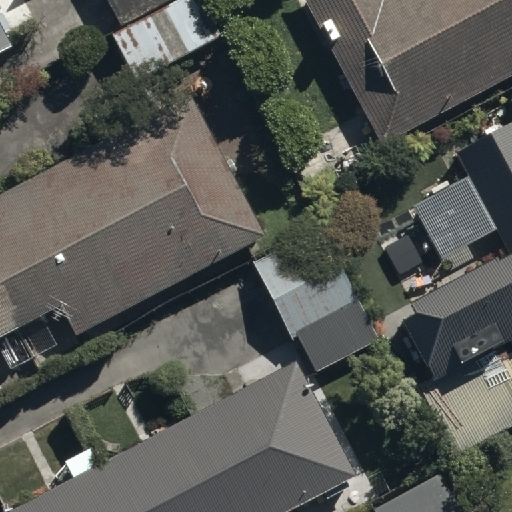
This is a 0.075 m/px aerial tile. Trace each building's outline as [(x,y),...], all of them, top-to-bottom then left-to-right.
[(110,0),(123,23),(165,0),(110,0)] [(222,34),(203,0),(189,0),(116,40),(138,80),(222,34)] [(511,0),(305,0),(381,142),(511,72),(511,0)] [(0,60),(19,51),(0,14),(0,60)] [(192,97),(0,196),(0,339),(64,307),(80,338),(268,240),(192,97)] [(511,122),(453,155),(504,248),(405,301),(411,312),(401,317),(435,380),(511,337),(511,122)] [(319,225),(251,259),(289,338),(297,334),(315,372),(377,342),(319,225)] [(72,475),(0,511),(280,511),(353,474),(293,359),(97,460),(89,446),(64,459),(72,475)] [(460,511),(437,469),(371,506),(374,511),(460,511)]
